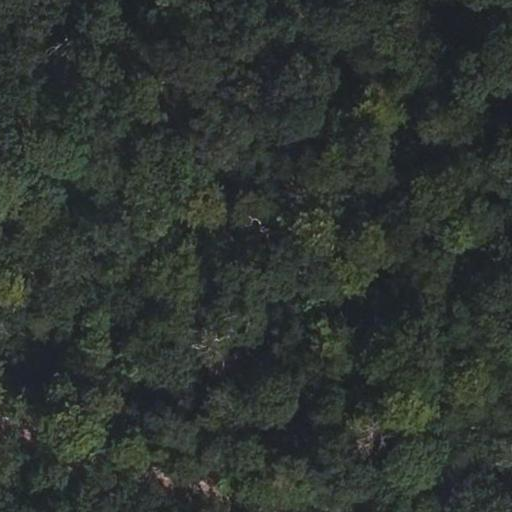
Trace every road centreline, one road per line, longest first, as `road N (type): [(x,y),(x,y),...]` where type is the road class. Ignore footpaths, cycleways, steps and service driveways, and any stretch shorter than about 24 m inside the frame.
road 1 (track): [(302,0),(511,211)]
road 2 (track): [(0,418),(271,511)]
